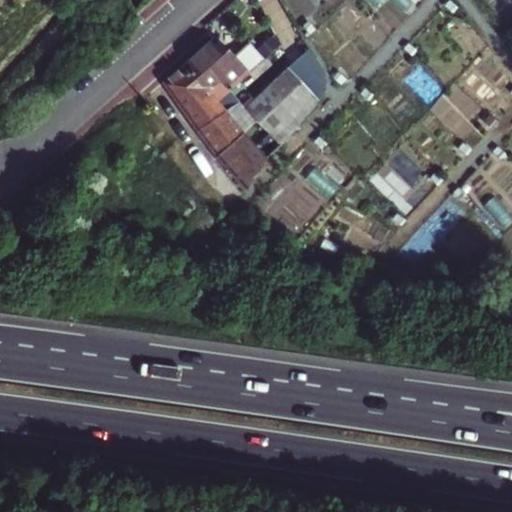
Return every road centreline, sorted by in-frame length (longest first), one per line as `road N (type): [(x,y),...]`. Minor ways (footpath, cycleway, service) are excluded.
road 1 (trunk): [(0,412),(511,484)]
road 2 (trunk): [(511,432),(0,361)]
road 3 (motorway): [(511,404),(0,346)]
road 4 (unclassified): [(197,0),(0,173)]
